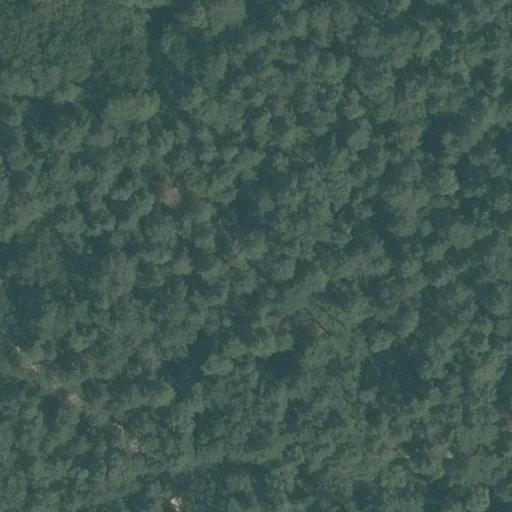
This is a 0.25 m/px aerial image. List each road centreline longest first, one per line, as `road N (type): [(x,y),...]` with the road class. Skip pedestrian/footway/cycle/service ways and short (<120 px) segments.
road 1 (track): [(179,471),(511,464)]
road 2 (track): [(0,345),(179,471)]
